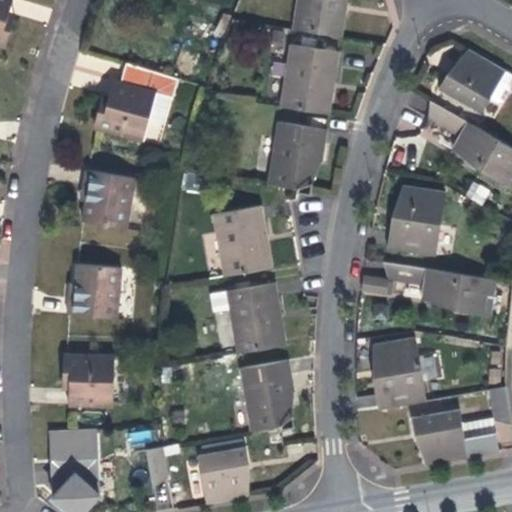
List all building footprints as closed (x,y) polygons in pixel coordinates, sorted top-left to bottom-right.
[(0,0),(0,46),(1,46),(7,25),(11,13),(8,12),(11,0),(0,0)] [(298,0),(294,30),(342,38),(336,25),(339,5),(347,6),(347,0),(298,0)] [(345,18),(347,6),(339,5),(336,25),(342,38),(345,18)] [(282,107),(330,115),(326,102),(329,83),(335,84),(339,52),(292,45),(282,107)] [(505,72),(468,50),(457,68),(452,77),(447,74),(439,88),(482,113),(490,98),(500,81),(505,72)] [(127,67),(121,87),(155,97),(173,102),(178,82),(127,67)] [(508,86),(500,81),(490,98),(498,103),(503,102),(509,91),(508,86)] [(333,93),(335,84),(329,83),(326,102),(330,115),(333,93)] [(155,97),(121,87),(113,85),(109,100),(106,111),(102,114),(96,131),(141,144),(155,97)] [(511,148),(438,105),(429,120),(460,137),(456,143),(453,148),(484,166),(481,171),(505,185),(511,173),(511,148)] [(270,185),(298,189),(297,193),(312,195),(317,161),(322,162),(324,151),(327,130),(280,122),(270,185)] [(86,174),(84,188),(89,189),(87,204),(83,224),(125,231),(133,182),(86,174)] [(481,205),(490,191),(473,181),(464,195),(481,205)] [(404,186),(398,217),(393,216),(391,224),(388,247),(435,255),(446,193),(404,186)] [(224,278),(272,269),(265,259),(262,238),(267,237),(261,205),(213,214),(224,278)] [(268,246),(267,237),(262,238),(265,259),(272,269),(268,246)] [(496,281),(392,263),(389,279),(424,285),(423,292),(422,298),(456,304),(455,309),(484,314),(487,295),(493,296),(496,281)] [(76,288),(72,288),(69,316),(116,321),(121,272),(78,268),(77,275),(76,288)] [(238,355),(286,346),(278,337),(274,315),(281,314),(275,283),(227,292),(230,309),(238,355)] [(215,312),(230,309),(227,292),(211,294),(215,312)] [(282,323),(281,314),(274,315),(278,337),(286,346),(282,323)] [(378,409),(426,400),(415,338),(373,346),(378,370),(379,377),(372,378),(378,409)] [(114,357),(64,356),(64,371),(63,386),(70,387),(69,408),(113,409),(114,357)] [(252,431),(281,426),(281,428),(294,426),(288,392),(294,391),(292,377),(288,360),(241,368),(252,431)] [(510,418),(505,387),(488,390),(493,419),(493,420),(510,418)] [(425,465),(468,457),(465,438),(462,424),(460,410),(411,418),(414,434),(419,433),(422,449),(425,465)] [(493,419),(462,424),(465,438),(495,433),(493,420),(493,419)] [(59,432),(52,432),(54,459),(73,476),(56,495),(75,511),(87,511),(105,492),(86,475),(103,456),(102,443),(102,438),(102,429),(59,432)] [(130,443),(151,442),(151,430),(129,431),(130,443)] [(499,452),(495,433),(465,438),(468,457),(499,452)] [(207,503),(249,496),(244,472),(243,464),(249,463),(246,447),(244,448),(242,440),(203,447),(204,455),(198,456),(207,503)] [(163,446),(147,449),(152,480),(169,477),(163,446)] [(86,475),(105,492),(103,456),(86,475)] [(73,476),(54,459),(55,476),(56,495),(73,476)]
